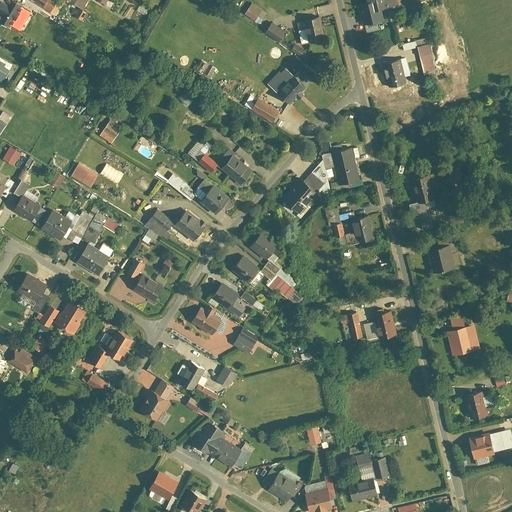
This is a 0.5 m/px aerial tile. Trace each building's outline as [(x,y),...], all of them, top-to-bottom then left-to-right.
[(24,6),(12,0),(7,0),(0,14),(0,22),(12,28),(24,6)] [(27,0),(55,14),(61,2),(57,0),(27,0)] [(397,5),(395,0),(365,0),(367,3),(359,5),(363,25),(383,20),(381,9),(397,5)] [(246,13),(256,19),(262,8),(253,2),(246,13)] [(84,21),(89,12),(82,8),(77,17),(84,21)] [(326,39),(320,16),(303,21),(309,44),(326,39)] [(265,32),(279,41),(286,31),(272,21),(265,32)] [(291,49),(305,59),(309,52),(295,43),(291,49)] [(430,44),(418,47),(424,77),(437,74),(430,44)] [(407,82),(401,59),(382,63),(388,87),(407,82)] [(0,87),(10,70),(0,64),(0,87)] [(299,68),(293,75),(306,87),(312,80),(299,68)] [(277,91),(290,103),(306,87),(293,75),(277,91)] [(252,110),(273,122),(280,111),(259,98),(252,110)] [(99,137),(110,144),(123,125),(112,118),(99,137)] [(0,120),(0,134),(2,136),(8,126),(0,120)] [(4,158),(14,165),(22,153),(11,146),(4,158)] [(339,185),(361,180),(352,147),(331,153),(339,185)] [(217,163),(223,168),(235,155),(236,153),(230,148),(217,163)] [(209,172),(217,163),(206,153),(198,162),(209,172)] [(223,168),(241,184),(253,171),(235,155),(223,168)] [(312,172),(324,181),(327,177),(322,159),(312,172)] [(80,163),(72,175),(90,186),(98,174),(80,163)] [(448,170),(449,178),(462,175),(460,168),(448,170)] [(50,182),(59,187),(66,177),(56,171),(50,182)] [(304,182),(316,191),(324,181),(312,172),(304,182)] [(431,175),(410,180),(416,205),(437,199),(431,175)] [(281,199),(301,215),(318,193),(316,191),(304,182),(299,177),(281,199)] [(201,199),(214,184),(207,178),(194,192),(201,199)] [(6,186),(2,194),(7,197),(15,182),(11,179),(6,186)] [(21,180),(14,192),(22,197),(30,185),(21,180)] [(201,200),(216,213),(230,198),(214,184),(201,199),(201,200)] [(41,208),(22,197),(14,211),(32,223),(41,208)] [(332,225),(342,222),(339,207),(326,210),(330,225),(332,225)] [(53,208),(41,228),(61,240),(70,226),(73,220),(53,208)] [(73,220),(70,226),(84,235),(94,217),(80,209),(73,220)] [(174,222),(159,209),(147,222),(162,236),(174,222)] [(189,209),(175,226),(193,241),(207,225),(189,209)] [(374,240),(368,216),(351,220),(355,232),(357,244),(374,240)] [(94,217),(84,235),(95,241),(106,224),(95,217),(94,217)] [(335,237),(346,234),(342,222),(332,225),(335,237)] [(266,259),(278,246),(263,232),(251,246),(266,259)] [(348,246),(357,244),(355,232),(346,234),(348,246)] [(111,256),(89,243),(77,262),(99,276),(111,256)] [(427,250),(432,273),(456,267),(450,244),(427,250)] [(248,282),(260,268),(245,254),(233,268),(248,282)] [(127,272),(136,278),(145,264),(136,258),(127,272)] [(272,258),(265,266),(276,274),(282,266),(272,258)] [(276,274),(265,266),(261,271),(272,279),(276,274)] [(17,290),(37,302),(42,293),(47,283),(27,272),(17,290)] [(134,289),(155,302),(164,286),(143,273),(134,289)] [(295,290),(276,274),(272,279),(268,284),(287,299),(295,290)] [(235,301),(240,295),(223,282),(212,297),(229,310),(235,301)] [(246,291),(242,297),(253,305),(257,299),(246,291)] [(38,316),(49,297),(42,293),(37,302),(31,312),(38,316)] [(296,294),(292,299),(299,305),(302,302),(299,299),(300,298),(296,294)] [(56,325),(74,335),(89,310),(70,300),(56,325)] [(235,301),(229,310),(239,317),(246,308),(235,301)] [(49,329),(59,310),(51,305),(40,324),(49,329)] [(191,321),(212,334),(221,319),(199,306),(191,321)] [(397,335),(391,311),(373,316),(379,339),(397,335)] [(352,340),(364,337),(358,312),(345,315),(352,340)] [(475,324),(447,331),(453,356),(481,349),(475,324)] [(260,337),(244,327),(234,343),(249,353),(260,337)] [(109,354),(121,361),(134,338),(119,329),(106,352),(109,354)] [(39,336),(34,346),(46,353),(52,344),(39,336)] [(101,369),(109,354),(106,352),(98,348),(90,363),(101,369)] [(28,373),(35,361),(14,349),(8,361),(28,373)] [(179,382),(194,391),(198,384),(207,369),(191,360),(179,382)] [(216,380),(230,388),(237,374),(223,367),(216,380)] [(104,393),(110,383),(92,373),(86,383),(104,393)] [(506,375),(497,377),(499,387),(508,385),(506,375)] [(161,379),(154,392),(166,399),(174,387),(161,379)] [(198,384),(194,391),(214,402),(218,395),(198,384)] [(137,409),(158,422),(170,401),(166,399),(154,392),(149,389),(137,409)] [(470,419),(488,415),(482,390),(464,394),(470,419)] [(192,397),(186,405),(198,413),(204,405),(192,397)] [(168,412),(163,419),(167,422),(172,416),(168,412)] [(194,443),(213,455),(223,438),(224,436),(221,435),(224,430),(211,422),(205,432),(202,430),(194,443)] [(307,428),(311,444),(322,441),(318,425),(307,428)] [(469,437),(474,458),(495,453),(490,432),(469,437)] [(213,455),(231,464),(232,461),(240,447),(223,438),(213,455)] [(240,447),(232,461),(243,467),(253,450),(242,444),(240,447)] [(360,468),(373,465),(372,459),(370,452),(356,455),(360,468)] [(373,465),(377,478),(391,474),(386,456),(372,459),(373,465)] [(16,463),(12,471),(18,474),(22,466),(16,463)] [(180,481),(160,470),(149,488),(169,499),(180,481)] [(269,489),(286,500),(298,481),(281,470),(269,489)] [(328,488),(331,498),(337,497),(331,473),(325,475),(328,488)] [(353,502),(378,495),(374,477),(348,483),(353,502)] [(199,511),(207,498),(190,488),(180,505),(192,511),(199,511)] [(309,511),(314,511),(333,507),(331,498),(328,488),(305,494),(309,511)]
